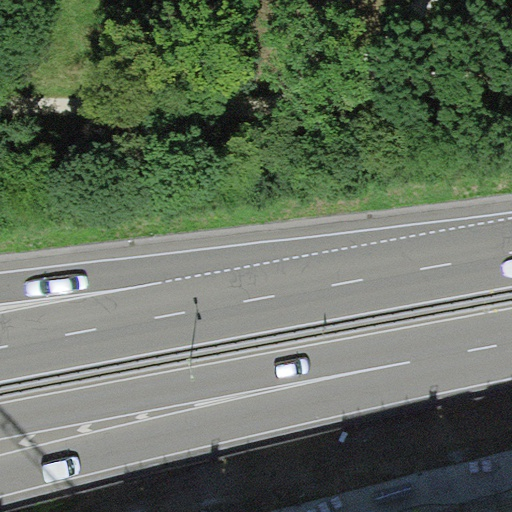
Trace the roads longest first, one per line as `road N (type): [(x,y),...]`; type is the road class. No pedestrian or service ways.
road 1 (secondary): [(466,254),(0,343)]
road 2 (secondary): [(466,254),(0,299)]
road 3 (secondary): [(0,480),(414,361)]
road 4 (secondary): [(0,440),(414,361)]
